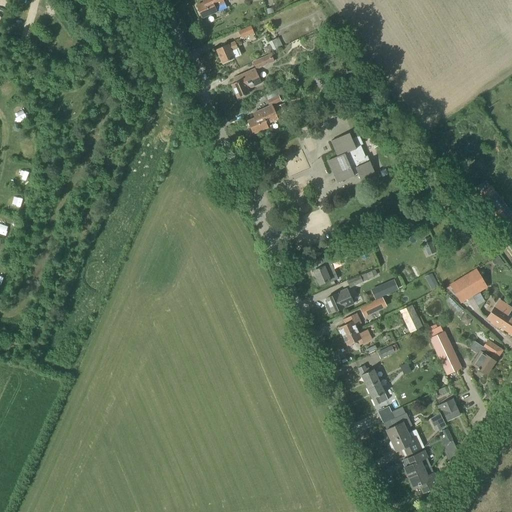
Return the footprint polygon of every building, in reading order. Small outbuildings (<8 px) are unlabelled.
[(201,18),(216,11),(225,7),(221,0),(201,0),(203,3),(196,6),(201,18)] [(241,39),(254,34),(251,27),(238,32),(241,39)] [(272,51),(282,47),(279,38),(268,42),(269,45),(272,51)] [(237,49),(234,42),(227,45),(227,44),(215,50),(222,64),(234,58),(231,52),(237,49)] [(256,70),(274,62),(271,55),(253,62),(256,70)] [(237,99),(250,94),(247,88),(260,83),(254,69),(234,78),(236,82),(231,85),(237,99)] [(333,80),(326,84),(329,90),(336,87),(333,80)] [(0,85),(0,89),(5,95),(13,89),(6,81),(0,85)] [(252,134),(268,127),(266,123),(277,118),(271,106),(281,101),(279,96),(266,101),(269,107),(252,114),(254,119),(247,122),(252,134)] [(320,152),(310,132),(304,135),(314,156),(320,152)] [(337,157),(329,160),(336,176),(334,177),(337,184),(358,175),(361,183),(376,177),(375,174),(367,156),(365,157),(360,146),(362,145),(359,137),(352,140),(349,134),(330,141),(337,157)] [(17,171),(24,174),(27,165),(20,162),(17,171)] [(500,223),(511,214),(491,186),(479,195),(500,223)] [(17,190),(10,195),(17,205),(24,200),(17,190)] [(402,223),(375,236),(378,241),(404,228),(402,223)] [(359,251),(370,246),(367,239),(356,243),(359,251)] [(427,244),(421,246),(426,258),(432,255),(427,244)] [(318,261),(310,264),(313,272),(312,272),(315,281),(314,281),(316,286),(317,285),(318,288),(330,282),(337,280),(331,265),(322,268),(318,261)] [(460,304),(487,288),(476,269),(449,285),(460,304)] [(363,282),(360,275),(347,281),(350,288),(363,282)] [(435,280),(428,284),(431,290),(438,287),(435,280)] [(327,304),(324,305),(328,314),(331,312),(331,313),(352,304),(346,290),(325,299),(327,304)] [(382,298),(360,308),(364,318),(386,308),(382,298)] [(473,302),(468,305),(473,315),(478,313),(473,302)] [(511,308),(503,302),(497,311),(493,308),(486,319),(491,322),(490,323),(498,328),(499,327),(511,335),(511,318),(508,316),(511,309),(511,308)] [(411,306),(400,311),(411,333),(421,328),(411,306)] [(342,337),(356,330),(354,326),(360,324),(355,314),(342,320),(344,325),(338,328),(342,337)] [(385,320),(389,326),(398,321),(394,315),(385,320)] [(469,324),(472,319),(465,315),(461,322),(465,325),(469,324)] [(429,339),(443,332),(440,326),(426,333),(429,339)] [(356,330),(342,337),(346,346),(358,342),(360,346),(372,340),(366,330),(358,334),(356,330)] [(446,375),(460,369),(443,332),(429,339),(446,375)] [(471,347),(477,353),(483,346),(477,340),(471,347)] [(495,361),(502,351),(487,342),(481,352),(481,351),(472,365),(486,375),(495,361)] [(380,360),(394,353),(391,347),(377,353),(380,360)] [(364,366),(358,369),(361,375),(360,376),(366,388),(379,382),(373,369),(370,371),(368,368),(365,369),(364,366)] [(379,382),(366,388),(371,400),(372,400),(375,406),(388,401),(379,382)] [(460,416),(455,404),(452,400),(437,407),(439,412),(442,411),(448,422),(460,416)] [(382,423),(393,418),(388,407),(377,412),(382,423)] [(407,434),(408,434),(408,433),(405,427),(411,425),(406,413),(392,420),(395,426),(386,430),(391,441),(407,434)] [(439,413),(430,419),(434,428),(436,426),(439,433),(446,427),(439,413)] [(414,431),(414,430),(408,433),(408,434),(407,434),(391,441),(391,442),(390,442),(389,444),(392,450),(394,451),(395,451),(396,452),(404,448),(407,455),(422,448),(417,437),(414,431)] [(450,442),(452,441),(447,430),(439,435),(445,449),(450,442)] [(445,449),(443,451),(451,468),(459,455),(453,441),(452,441),(450,442),(445,449)] [(409,465),(403,468),(407,478),(430,467),(426,458),(423,452),(412,457),(406,459),(409,465)] [(430,467),(407,478),(413,491),(419,488),(422,495),(429,491),(437,482),(430,467)]
